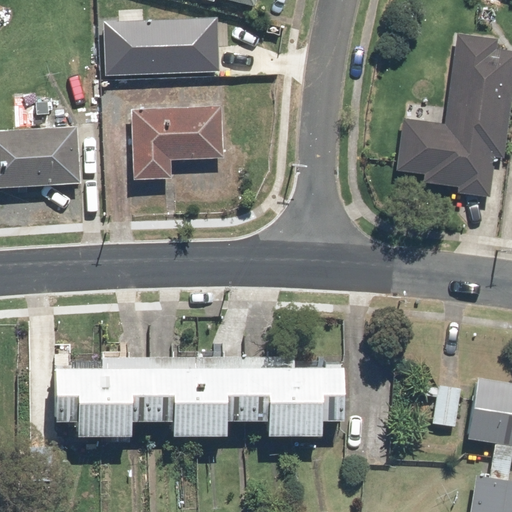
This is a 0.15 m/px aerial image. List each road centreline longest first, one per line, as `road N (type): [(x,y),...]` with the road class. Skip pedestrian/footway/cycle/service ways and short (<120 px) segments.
road 1 (residential): [(0,274),(314,263)]
road 2 (residential): [(339,0),(326,59),(314,263)]
road 3 (residential): [(314,263),(511,285)]
